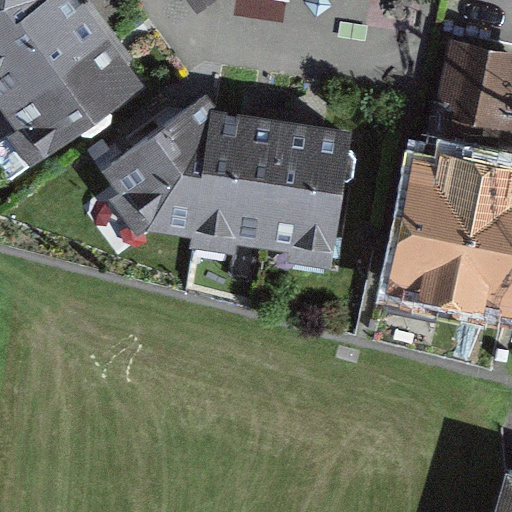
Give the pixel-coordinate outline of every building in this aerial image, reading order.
[(69,0),(47,0),(0,35),(0,98),(5,105),(97,37),(69,0)] [(0,0),(0,35),(47,0),(0,0)] [(97,37),(5,105),(41,153),(132,85),(97,37)] [(511,96),(511,59),(447,47),(400,283),(508,304),(511,282),(511,181),(482,175),(493,116),(507,119),(511,96)] [(197,237),(216,119),(203,106),(113,172),(150,229),(197,237)] [(259,247),(278,129),(216,119),(197,237),(259,247)] [(321,257),(340,139),(278,129),(259,247),(321,257)]
